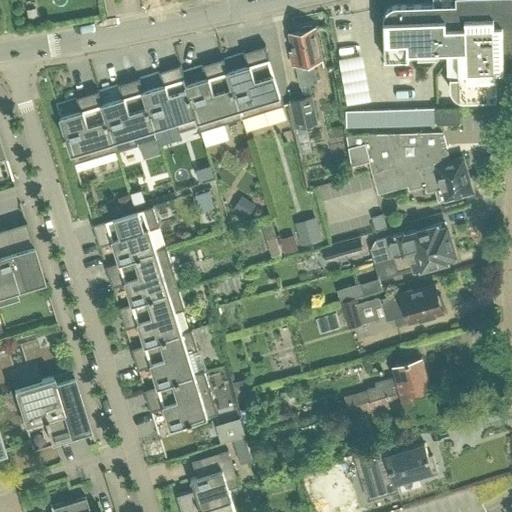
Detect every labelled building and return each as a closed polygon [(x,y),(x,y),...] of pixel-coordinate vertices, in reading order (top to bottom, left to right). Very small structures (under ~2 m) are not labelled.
[(511,0),(455,0),(456,3),(397,4),(395,5),(393,5),(390,7),(389,7),(388,8),(387,10),(385,12),(384,14),(384,17),(384,18),(385,59),(409,58),(409,50),(458,48),(511,46),(511,0)] [(36,7),(26,9),(28,17),(38,15),(36,7)] [(301,84),(317,81),(312,60),(322,58),(315,26),(289,32),(293,50),(289,50),(293,64),(296,63),(301,84)] [(227,70),(241,117),(284,104),(265,44),(263,45),(263,46),(252,50),(255,62),(228,70),(227,70)] [(511,68),(511,46),(458,48),(459,76),(450,76),(451,86),(451,87),(451,88),(451,89),(452,91),(452,92),(453,93),(453,94),(454,95),(455,96),(456,97),(457,97),(458,98),(459,98),(460,99),(462,99),(463,100),(464,100),(465,100),(497,99),(496,78),(505,78),(505,68),(511,68)] [(227,70),(228,70),(224,57),(221,57),(222,59),(210,62),(214,74),(187,83),(186,83),(198,124),(200,130),(241,117),(227,70)] [(186,83),(187,83),(181,63),(178,64),(179,65),(167,69),(171,81),(144,90),(142,90),(154,127),(155,127),(176,120),(179,130),(198,124),(186,83)] [(142,90),(144,90),(140,76),(137,77),(137,78),(126,82),(130,94),(103,102),(101,103),(116,149),(158,136),(155,127),(154,127),(142,90)] [(101,103),(103,102),(98,89),(96,90),(96,91),(85,95),(88,107),(61,115),(61,114),(59,115),(65,133),(64,134),(65,138),(67,138),(74,162),(116,149),(101,103)] [(289,101),(295,127),(318,122),(312,93),(289,98),(290,101),(289,101)] [(436,123),(460,123),(459,106),(436,107),(436,123)] [(418,108),(418,124),(427,123),(427,107),(418,108)] [(435,107),(427,107),(427,123),(436,123),(435,107)] [(400,108),(391,109),(392,125),(401,124),(400,108)] [(409,108),(400,108),(401,124),(410,124),(409,108)] [(418,124),(418,108),(409,108),(410,124),(418,124)] [(366,125),(365,109),(346,110),(346,126),(366,125)] [(365,109),(366,125),(374,125),(374,109),(365,109)] [(374,125),(383,125),(383,109),(374,109),(374,125)] [(383,125),(392,125),(391,109),(383,109),(383,125)] [(409,189),(425,184),(427,190),(436,188),(439,200),(472,191),(471,187),(474,186),(471,176),(468,177),(463,156),(446,161),(438,132),(443,131),(443,130),(346,134),(351,163),(369,158),(378,192),(408,184),(409,189)] [(201,183),(187,188),(194,206),(208,200),(201,183)] [(93,223),(94,225),(95,225),(98,236),(111,233),(119,260),(120,261),(157,250),(156,249),(150,228),(160,226),(153,204),(93,223)] [(300,244),(321,237),(315,215),(294,221),(300,244)] [(0,292),(12,289),(43,279),(44,279),(25,220),(24,220),(24,221),(11,225),(13,230),(7,232),(6,226),(0,227),(0,292)] [(375,261),(394,255),(450,239),(447,226),(445,226),(443,220),(404,232),(377,240),(372,249),(375,261)] [(278,243),(291,239),(288,227),(275,230),(278,243)] [(323,258),(363,247),(360,236),(320,247),(323,258)] [(394,255),(375,261),(380,277),(400,271),(399,269),(413,264),(415,270),(454,259),(452,253),(454,253),(450,239),(394,255)] [(132,303),(179,288),(166,246),(156,249),(157,250),(120,261),(119,260),(106,264),(107,267),(108,266),(111,278),(124,274),(132,301),(132,303)] [(340,300),(364,293),(360,281),(337,288),(340,300)] [(439,295),(435,283),(413,290),(411,289),(380,298),(387,319),(395,316),(398,325),(410,322),(411,323),(426,318),(425,315),(443,310),(443,308),(444,305),(442,298),(439,295)] [(182,332),(182,331),(176,311),(185,308),(179,288),(132,303),(132,301),(119,306),(120,308),(121,308),(124,319),(136,315),(145,343),(145,344),(182,332)] [(357,296),(340,300),(348,326),(364,322),(357,296)] [(195,374),(195,373),(189,352),(198,349),(192,328),(182,331),(182,332),(145,344),(145,343),(132,347),(132,349),(134,349),(137,360),(149,357),(158,384),(158,385),(195,374)] [(422,355),(394,364),(398,380),(343,395),(346,406),(401,390),(429,382),(422,355)] [(71,369),(40,378),(18,385),(12,387),(17,402),(21,415),(23,423),(31,421),(30,420),(42,417),(50,440),(54,439),(70,434),(68,428),(73,426),(75,432),(88,427),(89,428),(90,427),(71,368),(71,369)] [(158,385),(158,384),(145,388),(145,391),(146,390),(150,402),(162,398),(170,425),(171,427),(189,421),(189,423),(193,421),(193,420),(218,412),(204,370),(195,373),(195,374),(158,385)] [(429,382),(401,390),(346,406),(351,421),(372,414),(372,409),(404,400),(409,416),(437,408),(429,382)] [(220,441),(245,433),(239,416),(215,424),(220,441)] [(371,469),(390,466),(394,481),(432,469),(424,442),(387,454),(384,444),(365,450),(371,469)] [(239,484),(228,448),(192,459),(197,475),(191,477),(191,479),(193,478),(195,487),(177,493),(182,511),(236,511),(229,487),(239,484)] [(253,459),(249,448),(237,452),(240,463),(253,459)] [(94,511),(89,511),(84,495),(51,505),(50,503),(49,504),(51,511),(100,511),(100,509),(99,509),(99,510),(94,511)]
